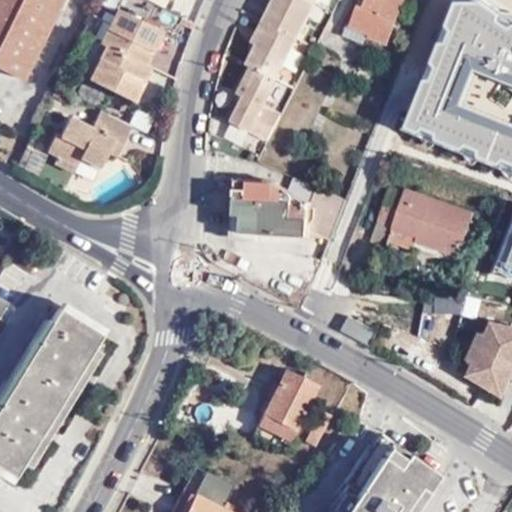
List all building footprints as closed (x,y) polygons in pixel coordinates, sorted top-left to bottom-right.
[(50,0),(0,0),(0,68),(15,75),(50,0)] [(300,40),(318,4),(309,0),(277,0),(266,22),(300,40)] [(371,0),(368,7),(363,4),(355,26),(375,35),(374,38),(392,44),(409,0),(371,0)] [(105,45),(142,63),(159,31),(115,8),(99,42),(105,45)] [(279,80),(300,40),(266,22),(255,43),(260,45),(249,66),(255,68),(279,80)] [(84,71),(89,73),(105,45),(99,42),(84,71)] [(131,100),(148,66),(142,63),(105,45),(89,73),(87,78),(131,100)] [(511,60),(504,57),(497,71),(494,69),(475,116),(489,122),(510,131),(511,126),(511,60)] [(279,80),(255,68),(241,94),(248,98),(235,122),(272,140),(285,115),(267,105),(279,80)] [(436,130),(442,115),(449,95),(418,83),(396,136),(437,153),(445,133),(443,132),(436,130)] [(133,126),(101,111),(91,129),(69,118),(61,134),(56,132),(47,150),(59,156),(77,166),(81,159),(100,167),(109,152),(116,155),(133,126)] [(449,118),(442,115),(436,130),(443,132),(449,118)] [(510,131),(489,122),(484,133),(505,142),(510,131)] [(26,146),(16,166),(30,175),(40,154),(26,146)] [(74,173),(77,166),(59,156),(55,164),(74,173)] [(96,175),(100,167),(81,159),(77,166),(96,175)] [(249,184),(247,188),(300,237),(336,240),(350,202),(305,181),(300,179),(293,192),(282,185),(249,184)] [(247,188),(241,184),(239,184),(239,218),(247,218),(247,235),(300,237),(247,188)] [(395,234),(395,236),(420,244),(418,249),(462,261),(476,220),(408,197),(406,202),(389,197),(378,228),(395,234)] [(420,244),(395,236),(391,248),(416,256),(418,249),(420,244)] [(9,301),(0,296),(0,317),(9,301)] [(0,467),(13,475),(21,461),(88,350),(97,337),(55,311),(47,324),(42,321),(0,387),(0,467)] [(511,384),(511,328),(496,327),(491,338),(484,353),(478,366),(472,378),(507,394),(511,384)] [(484,353),(491,338),(483,336),(477,350),(484,353)] [(88,350),(21,461),(28,464),(95,355),(88,350)] [(471,362),(478,366),(484,353),(477,350),(471,362)] [(312,383),(277,366),(246,431),(281,447),(312,383)] [(329,413),(319,407),(304,440),(311,445),(329,413)] [(375,431),(357,458),(368,465),(386,438),(375,431)] [(396,511),(398,509),(403,511),(405,511),(411,504),(404,500),(416,482),(422,486),(432,469),(386,438),(368,465),(357,458),(322,511),(396,511)] [(190,491),(179,511),(230,511),(227,510),(230,503),(220,498),(228,483),(192,462),(179,485),(190,491)] [(404,500),(411,504),(422,486),(416,482),(404,500)] [(164,511),(179,511),(190,491),(179,485),(164,511)]
